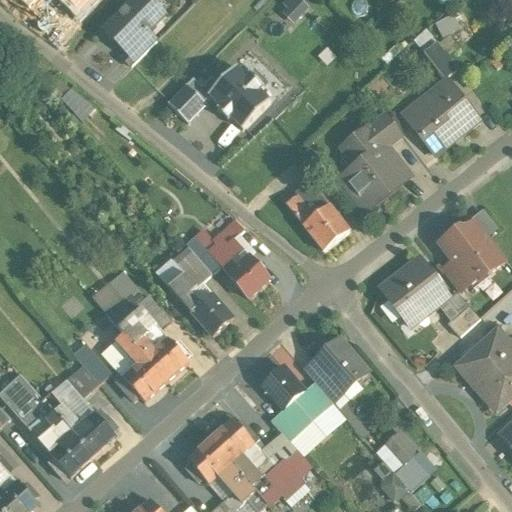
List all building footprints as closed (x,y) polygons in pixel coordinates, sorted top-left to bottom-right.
[(18,0),(29,10),(39,0),(18,0)] [(62,0),(79,17),(96,0),(62,0)] [(130,9),(128,11),(125,11),(125,14),(105,34),(117,45),(118,45),(120,43),(129,52),(130,53),(148,35),(164,18),(145,0),(138,0),(133,6),(130,6),(130,9)] [(283,11),(294,22),(307,8),(298,0),(288,0),(283,5),(285,8),(283,11)] [(148,35),(130,53),(129,52),(121,59),(131,69),(157,43),(148,35)] [(459,71),(437,44),(425,54),(446,81),(459,71)] [(505,52),(491,64),(497,72),(511,59),(505,52)] [(243,131),(269,104),(253,89),(257,86),(245,74),(242,78),(236,72),(219,90),(210,99),(216,105),(214,108),(224,117),(226,115),(243,131)] [(210,99),(219,90),(210,81),(203,88),(195,80),(169,108),(189,127),(207,108),(205,105),(210,99)] [(479,122),(450,85),(427,103),(432,109),(411,125),(436,156),(479,122)] [(84,120),(94,108),(71,90),(61,102),(84,120)] [(388,116),(370,129),(386,150),(388,148),(404,136),(388,116)] [(386,150),(370,129),(344,149),(360,170),(343,182),(365,212),(410,177),(388,148),(386,150)] [(311,184),(297,195),(300,198),(317,219),(331,208),(311,184)] [(300,198),(286,209),(304,230),(317,219),(300,198)] [(351,233),(331,208),(317,219),(304,230),(325,254),(351,233)] [(236,222),(222,236),(231,245),(236,241),(246,232),(236,222)] [(504,264),(473,224),(460,234),(455,233),(438,246),(453,264),(470,285),(484,274),(487,277),(504,264)] [(206,232),(198,240),(211,256),(215,252),(212,249),(217,244),(237,266),(249,256),(236,241),(231,245),(222,236),(215,241),(206,232)] [(217,244),(212,249),(215,252),(211,256),(228,274),(237,266),(217,244)] [(188,251),(175,262),(187,275),(188,274),(201,288),(205,284),(212,279),(188,251)] [(237,266),(228,274),(249,298),(271,280),(249,256),(237,266)] [(449,298),(419,260),(380,290),(411,329),(413,328),(409,323),(428,309),(431,313),(440,307),(450,299),(449,298)] [(470,285),(453,264),(442,272),(458,293),(470,285)] [(147,300),(124,274),(111,285),(124,301),(107,316),(120,331),(144,311),(140,306),(147,300)] [(187,275),(180,281),(200,305),(213,294),(205,284),(201,288),(188,274),(187,275)] [(200,305),(180,281),(171,289),(192,313),(200,305)] [(456,293),(449,298),(450,299),(440,307),(452,323),(469,308),(456,293)] [(200,305),(192,313),(213,337),(235,318),(213,294),(200,305)] [(147,300),(140,306),(144,311),(163,332),(173,324),(150,298),(147,300)] [(480,321),(469,308),(452,323),(450,325),(461,338),(480,321)] [(144,311),(120,331),(125,336),(134,328),(156,353),(170,341),(163,332),(144,311)] [(156,353),(134,328),(125,336),(146,361),(156,353)] [(511,347),(498,332),(458,367),(470,382),(475,378),(502,410),(511,401),(511,347)] [(146,361),(125,336),(118,342),(139,367),(146,361)] [(156,353),(146,361),(167,385),(191,364),(170,341),(156,353)] [(139,367),(118,342),(104,355),(125,379),(139,367)] [(368,374),(340,342),(315,364),(339,391),(328,400),(332,405),(368,374)] [(99,387),(113,376),(88,347),(74,359),(83,369),(99,387)] [(167,385),(146,361),(139,367),(125,379),(146,403),(167,385)] [(339,391),(315,364),(305,373),(315,386),(328,400),(339,391)] [(286,368),(264,387),(286,413),(303,431),(306,428),(311,424),(300,412),(305,407),(298,399),(306,392),(286,368)] [(84,400),(99,387),(83,369),(68,382),(84,400)] [(21,377),(0,395),(0,400),(50,456),(52,454),(66,442),(73,436),(63,424),(44,403),(21,377)] [(68,382),(44,403),(63,424),(72,416),(82,428),(97,415),(84,400),(68,382)] [(328,400),(315,386),(306,392),(298,399),(305,407),(300,412),(311,424),(332,405),(328,400)] [(348,407),(342,412),(361,438),(368,433),(348,407)] [(0,430),(10,422),(0,410),(0,430)] [(286,413),(273,424),(289,443),(303,431),(286,413)] [(117,439),(97,415),(82,428),(73,436),(94,460),(117,439)] [(72,416),(63,424),(73,436),(82,428),(72,416)] [(257,446),(235,421),(211,442),(232,467),(243,457),(257,446)] [(315,429),(311,424),(306,428),(310,433),(315,429)] [(94,460),(73,436),(66,442),(52,454),(57,460),(52,465),(59,473),(64,468),(73,478),(94,460)] [(287,465),(299,454),(283,436),(263,453),(279,471),(287,465)] [(415,454),(400,436),(378,457),(393,475),(415,454)] [(232,467),(211,442),(189,461),(196,469),(190,474),(199,484),(205,479),(210,486),(224,474),(232,467)] [(283,498),(286,501),(305,485),(301,480),(287,465),(279,471),(257,446),(243,457),(260,477),(249,487),(257,496),(270,510),(283,498)] [(299,454),(287,465),(301,480),(312,470),(299,454)] [(260,477),(243,457),(232,467),(243,479),(249,487),(260,477)] [(18,483),(1,464),(0,464),(0,490),(4,495),(18,483)] [(243,479),(232,467),(224,474),(235,486),(243,479)] [(224,474),(210,486),(226,503),(227,502),(235,496),(245,507),(257,496),(243,479),(235,486),(224,474)] [(4,495),(0,499),(0,510),(1,511),(32,511),(39,507),(35,503),(23,489),(18,483),(4,495)] [(28,485),(23,489),(35,503),(40,498),(28,485)] [(161,511),(153,502),(141,511),(161,511)] [(226,503),(216,511),(235,511),(227,502),(226,503)]
